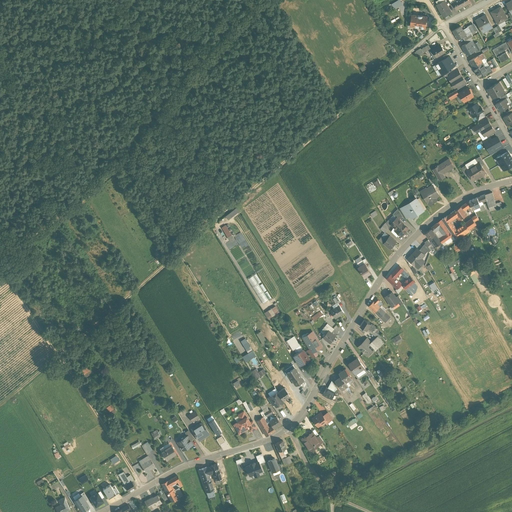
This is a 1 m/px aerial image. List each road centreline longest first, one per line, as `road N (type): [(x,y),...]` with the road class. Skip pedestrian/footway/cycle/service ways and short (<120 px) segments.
road 1 (track): [(143,493),(61,360),(397,63)]
road 2 (track): [(254,0),(112,164),(0,249)]
road 3 (residential): [(289,430),(398,256),(448,209),(511,183)]
road 4 (unclassified): [(109,511),(188,468),(289,430)]
road 5 (residential): [(478,87),(444,27),(492,0)]
